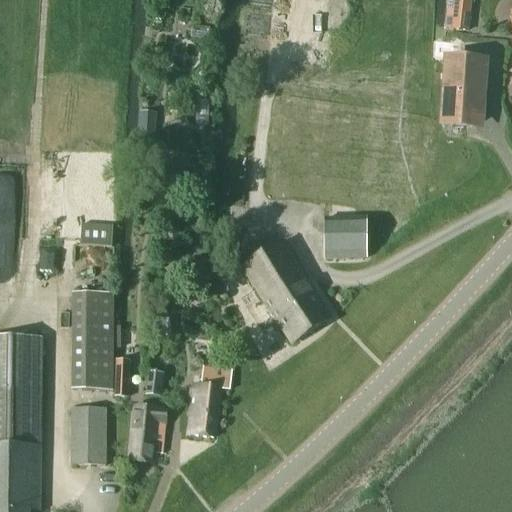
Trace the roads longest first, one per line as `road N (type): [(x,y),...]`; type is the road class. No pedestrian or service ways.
road 1 (tertiary): [(242,511),(330,433),(511,240)]
road 2 (track): [(46,0),(36,212),(56,276)]
